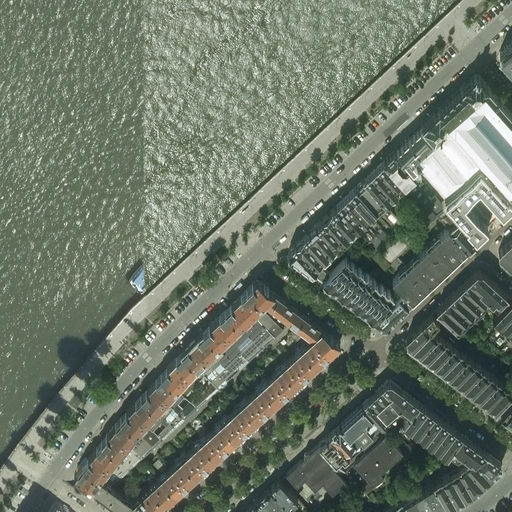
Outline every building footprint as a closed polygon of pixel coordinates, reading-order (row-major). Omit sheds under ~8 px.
[(511,38),(499,51),(499,55),(511,70),(511,68),(511,38)] [(474,74),(396,148),(413,167),(417,163),(445,195),(480,164),(483,161),(492,171),(511,193),(511,112),(479,75),(474,74)] [(432,188),(416,170),(413,167),(396,148),(383,160),(403,183),(419,200),(426,193),(432,188)] [(383,160),(377,166),(397,188),(403,183),(383,160)] [(483,161),(480,164),(445,195),(441,199),(475,237),(487,227),(464,200),(468,197),(465,192),(467,190),(472,193),(479,187),(502,213),(511,203),(511,200),(504,192),(502,194),(487,176),(492,171),(483,161)] [(377,166),(370,172),(391,194),(397,188),(377,166)] [(364,178),(385,200),(388,203),(390,200),(388,197),(391,194),(370,172),(364,178)] [(355,186),(376,208),(396,230),(405,222),(388,203),(385,200),(364,178),(355,186)] [(355,186),(349,192),(369,214),(376,208),(355,186)] [(349,192),(343,198),(363,220),(369,214),(349,192)] [(466,247),(475,237),(441,199),(436,193),(430,198),(423,205),(418,210),(412,216),(423,228),(434,219),(437,215),(439,217),(447,225),(466,247)] [(430,198),(426,193),(419,200),(421,202),(423,205),(430,198)] [(343,198),(336,204),(357,226),(363,220),(343,198)] [(395,198),(388,203),(405,222),(412,216),(409,213),(395,198)] [(418,210),(423,205),(421,202),(415,207),(418,210)] [(336,204),(323,217),(343,239),(357,226),(336,204)] [(415,207),(409,213),(412,216),(418,210),(415,207)] [(323,217),(310,229),(330,251),(343,239),(323,217)] [(377,249),(390,262),(397,256),(417,236),(405,223),(377,249)] [(445,266),(466,247),(447,225),(426,245),(445,266)] [(310,229),(303,236),(323,258),(330,251),(310,229)] [(383,229),(376,235),(377,236),(371,241),(377,248),(390,236),(383,229)] [(303,236),(296,242),(317,264),(319,262),(323,258),(303,236)] [(511,243),(508,240),(498,250),(498,253),(511,266),(511,243)] [(289,253),(310,269),(317,264),(296,242),(288,249),(289,253)] [(445,266),(426,245),(419,251),(438,273),(445,266)] [(438,273),(419,251),(405,264),(424,286),(438,273)] [(324,274),(321,277),(328,283),(350,262),(344,255),(329,270),(324,274)] [(424,286),(405,264),(397,256),(390,262),(398,270),(391,277),(400,286),(411,298),(424,286)] [(350,262),(328,283),(336,288),(358,268),(351,261),(350,262)] [(319,262),(317,264),(310,269),(321,277),(324,274),(329,270),(319,262)] [(358,268),(336,288),(343,294),(365,273),(359,267),(358,268)] [(511,298),(497,285),(481,269),(477,269),(468,277),(489,297),(501,309),(511,298)] [(365,273),(343,294),(351,299),(373,279),(366,272),(365,273)] [(489,297),(468,277),(462,283),(483,303),(489,297)] [(274,291),(257,279),(246,288),(261,304),(265,301),(274,291)] [(373,279),(351,299),(358,305),(379,285),(373,279)] [(379,285),(358,305),(365,310),(387,290),(386,290),(380,283),(379,285)] [(483,303),(462,283),(456,289),(477,309),(483,303)] [(411,298),(400,286),(395,290),(397,293),(407,303),(411,298)] [(252,313),(261,305),(261,304),(246,288),(224,310),(261,348),(274,336),(252,313)] [(387,290),(365,310),(373,316),(394,296),(388,289),(386,290),(387,290)] [(477,309),(456,289),(449,295),(470,315),(477,309)] [(274,292),(274,291),(265,301),(290,320),(292,322),(296,324),(303,314),(300,312),(274,292)] [(397,293),(394,296),(373,316),(381,323),(386,322),(387,321),(407,303),(397,293)] [(470,315),(449,295),(443,301),(464,321),(470,315)] [(500,324),(511,310),(511,298),(501,309),(492,317),(500,324)] [(464,321),(443,301),(437,307),(443,313),(458,327),(464,321)] [(283,329),(261,305),(252,313),(274,336),(283,329)] [(437,307),(422,321),(429,328),(432,324),(443,313),(437,307)] [(224,310),(202,330),(239,368),(261,348),(224,310)] [(506,330),(511,324),(511,310),(500,324),(506,330)] [(443,313),(432,324),(438,331),(443,336),(454,325),(457,328),(458,327),(443,313)] [(322,328),(303,314),(296,324),(312,337),(322,328)] [(406,341),(419,351),(438,331),(432,324),(429,328),(422,321),(405,337),(406,341)] [(339,341),(332,336),(322,328),(312,337),(301,347),(316,363),(339,341)] [(202,330),(189,343),(205,358),(226,381),(239,368),(202,330)] [(426,356),(445,337),(443,336),(438,331),(419,351),(426,356)] [(433,362),(452,343),(445,337),(426,356),(433,362)] [(441,367),(460,348),(459,348),(453,342),(452,343),(433,362),(441,367)] [(187,345),(181,351),(217,388),(226,381),(205,358),(189,343),(187,345)] [(316,363),(301,347),(291,356),(305,372),(316,363)] [(448,372),(467,354),(460,348),(441,367),(448,372)] [(176,356),(160,373),(195,408),(217,388),(181,351),(176,356)] [(456,379),(476,359),(475,359),(474,359),(467,353),(467,354),(448,372),(456,379)] [(305,372),(291,356),(281,366),(295,382),(305,372)] [(464,385),(484,366),(482,364),(482,365),(476,359),(456,379),(464,385)] [(295,382),(281,366),(270,375),(285,391),(295,382)] [(472,391),(491,371),(490,370),(489,371),(484,366),(464,385),(472,391)] [(480,396),(499,377),(498,376),(497,377),(491,371),(472,391),(480,396)] [(160,373),(148,386),(184,419),(195,408),(160,373)] [(285,391),(270,375),(260,384),(275,400),(285,391)] [(487,402),(506,382),(505,383),(499,377),(480,396),(487,402)] [(386,379),(381,384),(396,401),(407,392),(390,379),(386,379)] [(507,396),(511,391),(511,387),(506,382),(487,402),(495,408),(507,396)] [(260,384),(251,392),(250,393),(265,410),(275,400),(260,384)] [(396,401),(381,384),(375,390),(394,411),(400,405),(396,401)] [(139,396),(155,411),(173,428),(184,419),(148,386),(139,396)] [(375,390),(368,396),(387,417),(394,411),(375,390)] [(408,413),(418,400),(407,392),(396,401),(400,405),(408,413)] [(250,393),(249,394),(240,402),(255,419),(265,410),(250,393)] [(173,428),(155,411),(139,396),(127,409),(126,410),(119,418),(136,431),(154,446),(173,428)] [(379,422),(380,423),(387,417),(368,396),(361,403),(363,405),(363,404),(380,422),(379,422)] [(511,400),(507,396),(495,408),(505,415),(511,420),(511,400)] [(426,406),(418,400),(408,413),(408,414),(403,420),(410,426),(426,406)] [(255,419),(240,402),(230,412),(245,428),(255,419)] [(361,403),(339,423),(355,440),(357,439),(359,441),(362,438),(363,439),(364,437),(364,438),(370,432),(380,423),(379,422),(380,422),(363,404),(363,405),(361,403)] [(433,411),(426,406),(410,426),(411,427),(412,426),(418,431),(433,411)] [(440,416),(433,411),(418,431),(425,436),(440,416)] [(245,428),(230,412),(220,421),(235,437),(245,428)] [(447,422),(440,416),(425,436),(432,441),(447,422)] [(154,446),(136,431),(119,418),(116,422),(109,430),(143,456),(154,446)] [(235,437),(220,421),(210,430),(225,446),(235,437)] [(454,427),(447,422),(432,441),(439,446),(439,447),(454,427)] [(339,423),(329,432),(345,450),(355,440),(339,423)] [(447,453),(450,449),(462,433),(454,427),(439,447),(447,453)] [(109,430),(101,441),(132,466),(143,456),(109,430)] [(225,446),(210,430),(200,439),(215,455),(225,446)] [(348,453),(345,450),(329,432),(325,436),(321,437),(320,441),(319,441),(335,459),(341,454),(343,457),(348,453)] [(360,446),(362,448),(365,451),(356,459),(345,469),(360,486),(365,492),(383,479),(379,472),(402,451),(385,432),(377,440),(375,437),(378,434),(374,433),(360,446)] [(462,452),(471,439),(462,433),(450,449),(456,454),(462,452)] [(215,455),(200,439),(190,448),(205,464),(215,455)] [(486,451),(471,439),(462,452),(463,451),(469,455),(470,454),(475,460),(486,451)] [(101,441),(91,453),(120,477),(132,466),(101,441)] [(342,466),(335,459),(319,441),(309,450),(308,449),(307,449),(306,450),(305,450),(304,451),(304,452),(303,452),(303,453),(303,454),(303,455),(304,455),(285,472),(296,483),(304,476),(314,487),(322,480),(332,491),(344,480),(353,491),(355,490),(360,486),(345,469),(344,469),(342,466)] [(205,464),(190,448),(180,458),(195,474),(196,472),(205,464)] [(362,448),(353,456),(356,459),(365,451),(362,448)] [(486,451),(475,460),(489,476),(500,466),(500,461),(486,451)] [(91,453),(82,463),(110,483),(120,477),(91,453)] [(489,476),(475,460),(470,454),(469,455),(469,456),(463,461),(482,482),(489,476)] [(352,457),(342,466),(344,469),(345,469),(356,459),(353,456),(352,457)] [(195,474),(180,458),(170,467),(185,483),(195,474)] [(482,482),(463,461),(457,466),(457,467),(471,491),(472,491),(482,482)] [(110,483),(82,463),(74,474),(92,487),(104,496),(107,498),(115,487),(112,485),(110,483)] [(424,467),(425,466),(425,465),(423,463),(422,463),(413,471),(416,474),(424,467)] [(185,483),(170,467),(160,476),(175,492),(185,483)] [(471,491),(457,467),(448,472),(463,496),(471,491)] [(463,496),(448,472),(441,476),(455,500),(463,496)] [(175,492),(160,476),(150,485),(165,501),(175,492)] [(455,500),(441,476),(433,481),(433,482),(447,505),(455,500)] [(279,478),(270,486),(288,506),(297,498),(279,478)] [(447,505),(433,482),(422,488),(436,511),(447,505)] [(165,501),(150,485),(139,495),(154,511),(165,501)] [(270,486),(261,494),(277,511),(281,511),(288,506),(270,486)] [(152,511),(154,511),(139,495),(133,501),(115,487),(107,498),(123,510),(125,511),(152,511)] [(435,511),(436,511),(422,488),(412,494),(422,511),(435,511)] [(277,511),(261,494),(252,502),(260,511),(277,511)] [(422,511),(412,494),(402,500),(408,511),(422,511)] [(408,511),(402,500),(401,498),(391,504),(395,511),(408,511)] [(71,511),(72,510),(55,500),(47,511),(71,511)] [(260,511),(252,502),(243,510),(244,511),(260,511)]
